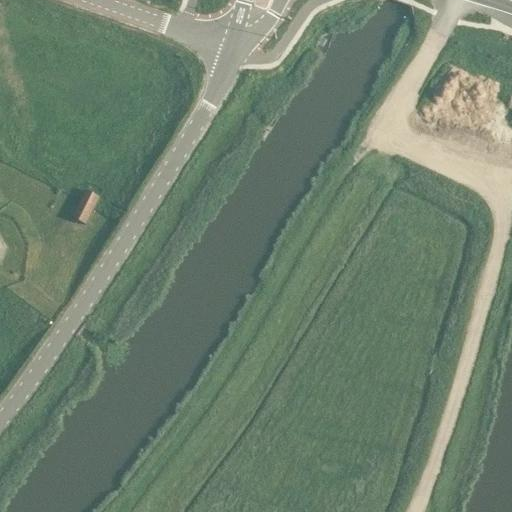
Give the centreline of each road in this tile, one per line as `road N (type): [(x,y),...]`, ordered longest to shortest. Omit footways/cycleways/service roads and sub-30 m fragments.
road 1 (track): [(445,14),(392,124),(406,145),(486,185),(498,235),(412,511)]
road 2 (tertiary): [(0,415),(92,288),(232,50)]
